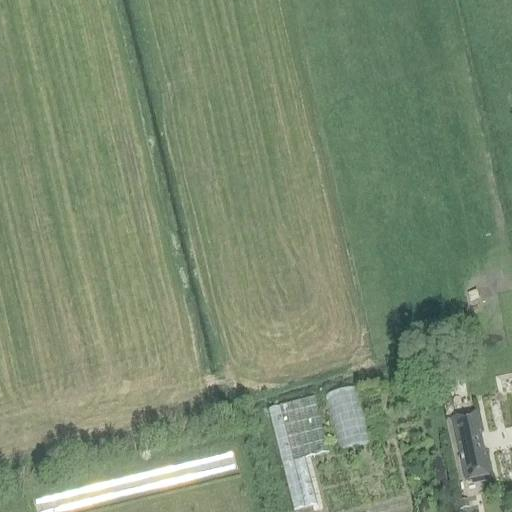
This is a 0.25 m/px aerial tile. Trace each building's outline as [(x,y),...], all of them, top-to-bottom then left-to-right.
[(332,393),(340,449),(372,445),(364,388),(332,393)] [(324,453),(310,398),(263,411),(290,511),(313,506),(301,459),(324,453)] [(452,418),(460,456),(462,455),(464,460),(461,461),(465,480),(469,479),(470,480),(488,476),(488,475),(491,474),(487,456),(485,456),(480,432),(482,431),(479,413),(452,418)] [(511,490),(496,494),(499,506),(511,503),(511,490)] [(456,502),(457,510),(469,508),(467,500),(456,502)]
